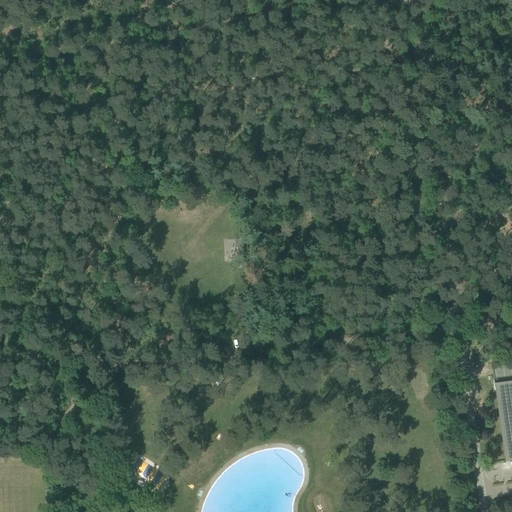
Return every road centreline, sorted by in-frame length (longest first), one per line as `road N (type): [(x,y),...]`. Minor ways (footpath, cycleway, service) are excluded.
road 1 (track): [(0,65),(377,0)]
road 2 (track): [(117,371),(112,0)]
road 3 (track): [(460,327),(117,371)]
road 4 (track): [(413,0),(420,100),(460,327)]
road 5 (unclassified): [(484,511),(463,345)]
